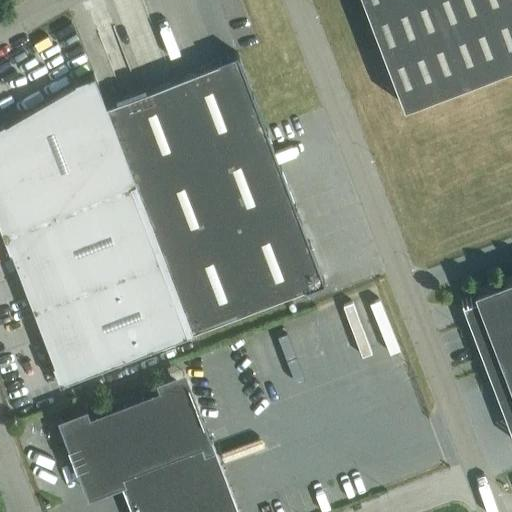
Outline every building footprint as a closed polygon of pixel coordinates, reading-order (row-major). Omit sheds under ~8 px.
[(511,0),(363,0),(403,104),(511,62),(511,0)] [(313,284),(324,280),(237,51),(217,59),(218,61),(106,103),(191,328),(303,286),(304,287),(313,284)] [(59,381),(192,330),(191,328),(106,103),(94,71),(74,79),(75,81),(5,121),(4,119),(0,121),(0,225),(9,250),(11,250),(53,361),(52,362),(59,381)] [(507,375),(511,389),(511,275),(474,290),(484,316),(470,321),(492,380),(507,375)] [(204,440),(182,384),(173,380),(74,418),(70,426),(89,477),(98,481),(117,474),(131,511),(239,511),(211,437),(204,440)]
